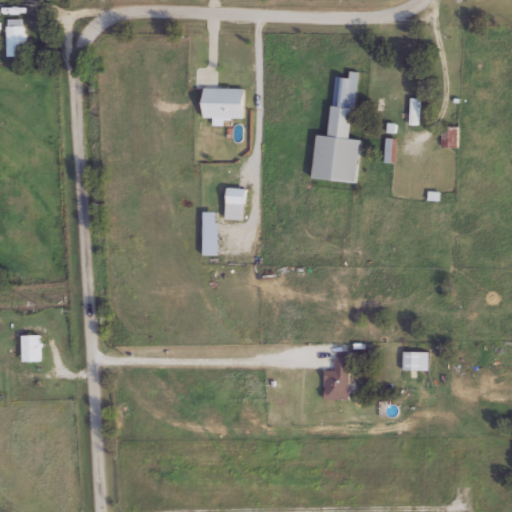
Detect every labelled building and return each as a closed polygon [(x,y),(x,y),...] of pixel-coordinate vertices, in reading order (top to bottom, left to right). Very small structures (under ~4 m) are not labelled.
[(27,19),(27,57),(9,57),(9,19),(27,19)] [(359,183),(316,179),(320,135),(332,136),(337,77),(351,78),(352,71),(359,72),(353,139),(363,139),(359,183)] [(247,88),(247,118),(206,118),(206,88),(247,88)] [(420,98),(420,125),(411,125),(411,98),(420,98)] [(459,125),(459,147),(442,147),(442,125),(459,125)] [(398,162),(387,162),(387,138),(398,138),(398,162)] [(228,220),(229,188),(248,188),(246,221),(228,220)] [(23,361),(23,334),(42,334),(42,361),(23,361)] [(327,371),(336,371),(336,358),(352,358),(352,400),(327,400),(327,371)]
